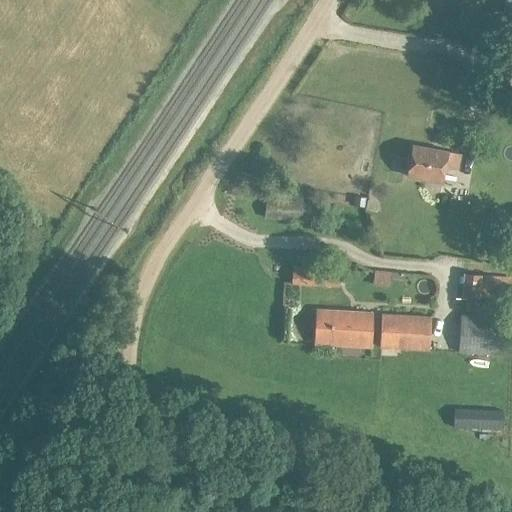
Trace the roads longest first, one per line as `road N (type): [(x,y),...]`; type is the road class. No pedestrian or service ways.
road 1 (track): [(126,511),(121,392),(138,300),(329,0)]
road 2 (track): [(315,23),(458,50),(471,69),(472,146),(443,338)]
road 3 (track): [(191,210),(247,238),(321,240),(369,256),(454,265)]
